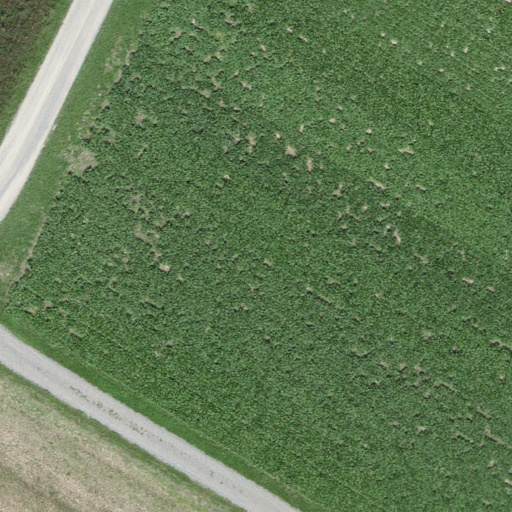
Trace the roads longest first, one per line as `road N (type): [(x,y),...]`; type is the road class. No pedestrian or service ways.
road 1 (track): [(0,352),(259,511)]
road 2 (track): [(0,202),(99,0)]
